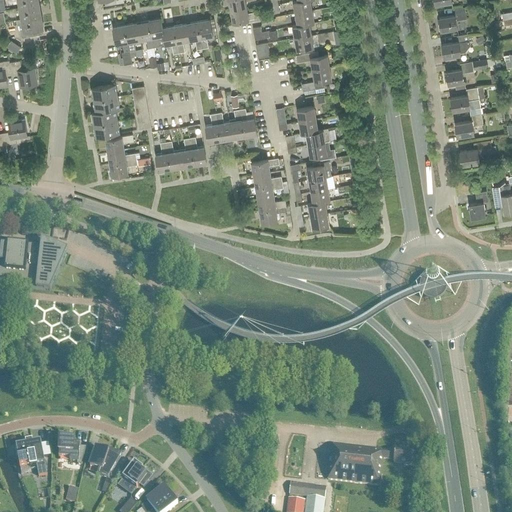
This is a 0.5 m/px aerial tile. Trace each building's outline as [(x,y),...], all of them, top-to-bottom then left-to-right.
[(250,0),(228,0),(230,10),(247,7),(246,1),(250,0)] [(312,10),(310,0),(301,0),(298,1),(298,0),(293,1),(295,13),(312,10)] [(41,16),(39,4),(20,8),(22,19),(41,16)] [(248,13),(247,7),(230,10),(233,22),(259,17),(258,11),(248,13)] [(455,15),(439,17),(440,23),(438,24),(439,29),(441,29),(441,31),(457,28),(456,20),(467,19),(465,7),(454,9),(455,15)] [(315,22),(312,10),(295,13),(297,25),(310,23),(315,22)] [(511,17),(511,11),(502,13),(503,19),(511,17)] [(44,28),(41,16),(22,19),(17,20),(18,25),(19,25),(21,31),(22,38),(43,34),(42,28),(44,28)] [(511,24),(511,17),(503,19),(504,25),(511,24)] [(163,28),(161,18),(149,20),(154,47),(159,46),(158,36),(163,35),(164,35),(163,28)] [(210,19),(198,21),(203,48),(208,47),(207,37),(213,36),(210,19)] [(154,47),(149,20),(137,23),(141,41),(147,40),(148,48),(154,47)] [(203,48),(198,21),(186,24),(189,40),(195,39),(197,49),(203,48)] [(141,41),(137,23),(125,25),(130,51),(136,50),(134,42),(141,41)] [(312,35),(310,23),(297,25),(292,26),(294,38),(312,35)] [(189,40),(186,24),(174,26),(179,53),(185,52),(183,41),(189,40)] [(132,63),(130,51),(125,25),(113,27),(116,44),(123,42),(124,52),(122,53),(124,64),(132,63)] [(179,53),(174,26),(163,28),(164,35),(163,35),(165,45),(171,43),(173,54),(179,53)] [(275,29),(269,31),(270,38),(277,37),(275,29)] [(268,31),(262,32),(254,33),(255,40),(269,37),(268,31)] [(444,57),(461,54),(461,53),(465,52),(470,46),(468,34),(457,35),(458,41),(442,44),(444,57)] [(314,47),(312,35),(294,38),(297,50),(314,47)] [(483,35),(476,39),(479,45),(486,41),(483,35)] [(11,40),(7,47),(17,53),(21,47),(11,40)] [(258,58),(270,56),(268,43),(256,45),(258,58)] [(310,60),(311,64),(312,70),(330,67),(327,55),(319,56),(318,51),(296,55),(298,62),(310,60)] [(487,68),(486,59),(473,61),(474,70),(487,68)] [(9,62),(9,60),(0,61),(0,86),(7,86),(5,76),(11,75),(9,62)] [(22,70),(21,64),(20,60),(9,62),(11,75),(17,74),(20,87),(37,84),(35,68),(22,70)] [(474,71),(473,64),(472,61),(460,63),(461,69),(446,71),(448,84),(464,81),(462,73),(474,71)] [(332,79),(330,67),(312,70),(314,81),(301,84),(303,91),(306,90),(316,89),(324,87),(323,81),(332,79)] [(92,88),(96,112),(115,109),(116,109),(120,108),(115,84),(92,88)] [(481,107),(479,99),(477,87),(466,89),(467,95),(451,98),(453,111),(469,108),(469,109),(481,107)] [(213,94),(214,101),(222,100),(221,93),(213,94)] [(297,109),(299,121),(316,118),(314,106),(297,109)] [(151,127),(148,108),(136,110),(139,129),(151,127)] [(246,108),(240,109),(244,136),(257,134),(254,117),(247,118),(246,108)] [(284,108),(276,109),(278,121),(286,120),(284,108)] [(120,133),(116,109),(115,109),(96,112),(92,112),(97,137),(120,133)] [(244,136),(240,109),(234,110),(236,120),(230,121),(233,138),(244,136)] [(233,138),(230,121),(224,122),(222,112),(216,113),(221,140),(233,138)] [(221,140),(216,113),(210,114),(212,124),(206,125),(208,142),(221,140)] [(473,126),(484,124),(482,113),(471,115),(472,120),(455,123),(457,136),(474,133),(473,126)] [(318,130),(316,118),(299,121),(301,134),(306,133),(306,132),(318,130)] [(10,131),(4,132),(6,145),(9,145),(16,143),(15,138),(27,136),(24,119),(8,121),(10,131)] [(330,140),(328,128),(318,130),(306,132),(306,133),(308,144),(328,141),(330,140)] [(105,139),(108,151),(124,148),(123,143),(134,141),(133,135),(105,139)] [(196,137),(190,138),(195,165),(207,163),(204,146),(197,147),(196,137)] [(195,165),(190,138),(184,139),(186,149),(180,150),(182,167),(195,165)] [(479,154),(493,152),(491,139),(474,142),(475,148),(460,151),(462,165),(480,162),(479,154)] [(172,141),(171,141),(166,142),(170,169),(182,167),(180,150),(174,151),(172,141)] [(330,150),(328,141),(308,144),(310,156),(316,155),(317,160),(336,157),(335,149),(330,150)] [(170,169),(166,142),(160,143),(162,153),(156,154),(158,171),(170,169)] [(125,155),(124,148),(108,151),(110,163),(137,159),(136,154),(136,153),(125,155)] [(137,159),(138,166),(151,164),(150,158),(137,159)] [(251,162),(253,174),(270,171),(269,166),(279,164),(278,158),(251,162)] [(127,166),(138,165),(137,159),(110,163),(112,176),(128,173),(127,166)] [(322,162),(322,160),(312,161),(313,166),(307,167),(309,180),(331,176),(328,161),(322,162)] [(301,177),(299,164),(291,165),(293,179),(301,177)] [(488,170),(479,171),(481,180),(489,178),(488,170)] [(271,178),(270,171),(253,174),(255,186),(282,182),(281,176),(271,178)] [(328,188),(326,177),(331,176),(309,180),(311,191),(328,188)] [(303,189),(302,181),(293,183),(295,191),(303,189)] [(511,181),(506,183),(505,182),(500,186),(506,194),(501,195),(504,213),(511,211),(511,181)] [(283,188),(282,182),(255,186),(257,198),(274,195),(273,189),(283,188)] [(362,183),(354,184),(355,194),(364,192),(362,183)] [(330,201),(328,188),(311,191),(313,203),(325,201),(325,202),(330,201)] [(484,202),(488,201),(487,191),(476,193),(477,203),(469,204),(471,218),(486,216),(484,202)] [(305,201),(304,193),(295,194),(297,203),(305,201)] [(275,201),(274,195),(257,198),(259,210),(286,206),(285,200),(275,201)] [(327,213),(325,202),(325,201),(313,203),(308,204),(310,216),(327,213)] [(277,213),(287,211),(286,206),(259,210),(261,222),(278,219),(277,213)] [(329,225),(327,213),(310,216),(312,228),(329,225)] [(43,239),(43,232),(23,230),(22,236),(43,239)] [(2,246),(0,260),(0,287),(51,293),(64,262),(53,258),(55,253),(53,255),(51,255),(52,247),(40,245),(40,246),(41,246),(40,248),(29,247),(29,246),(8,244),(8,246),(2,246)] [(60,442),(59,460),(70,460),(70,463),(78,463),(77,466),(83,466),(84,458),(86,449),(80,449),(80,446),(74,445),(74,442),(69,442),(60,442)] [(27,446),(16,447),(17,450),(15,450),(17,457),(18,457),(20,470),(31,468),(31,471),(37,470),(39,478),(47,477),(44,459),(41,443),(33,444),(32,443),(26,444),(27,446)] [(331,455),(328,481),(380,487),(383,461),(394,462),(394,465),(412,467),(413,453),(395,451),(395,453),(334,446),(332,455),(331,455)] [(107,481),(108,481),(122,457),(114,454),(113,456),(96,451),(90,469),(100,472),(98,477),(107,481)] [(123,481),(119,487),(132,496),(136,490),(137,491),(140,487),(144,490),(153,478),(152,478),(151,480),(142,473),(144,471),(135,464),(123,480),(123,481)] [(107,481),(103,494),(106,495),(113,483),(108,481),(107,481)] [(323,511),(327,489),(291,484),(290,497),(307,499),(306,502),(288,500),(286,511),(323,511)] [(67,502),(75,504),(78,491),(70,489),(67,502)] [(165,489),(147,504),(145,501),(142,503),(146,507),(148,505),(153,511),(171,511),(178,507),(165,489)] [(132,511),(137,506),(131,501),(121,511),(132,511)]
